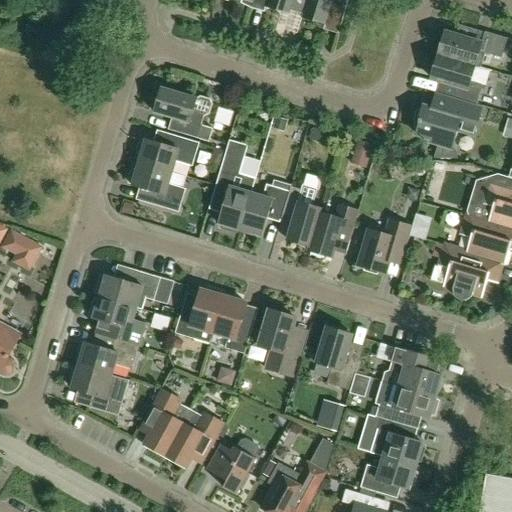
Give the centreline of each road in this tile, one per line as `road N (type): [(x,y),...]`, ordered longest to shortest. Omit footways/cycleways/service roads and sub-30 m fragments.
road 1 (residential): [(490,355),(475,339),(84,222)]
road 2 (residential): [(427,0),(384,109),(139,42)]
road 3 (residential): [(21,419),(84,222)]
road 4 (residential): [(190,511),(21,419)]
road 5 (residential): [(84,222),(139,42)]
road 6 (residential): [(444,511),(490,355)]
